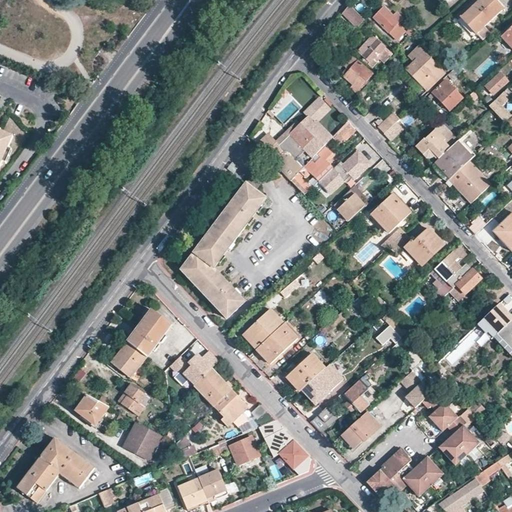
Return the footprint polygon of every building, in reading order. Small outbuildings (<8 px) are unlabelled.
[(482,26),(501,7),(493,0),(474,0),(458,16),(465,24),(474,34),(482,26)] [(348,4),(341,12),(357,28),(364,21),(348,4)] [(403,31),(396,23),(401,19),(394,12),(390,16),(385,11),(380,17),(376,21),(394,40),(403,31)] [(511,24),(500,36),(511,49),(511,24)] [(405,32),(409,36),(412,32),(414,30),(410,26),(405,32)] [(488,32),(482,26),(474,34),(479,40),(488,32)] [(357,53),(360,57),(378,41),(374,37),(357,53)] [(336,60),(343,51),(330,40),(323,48),(328,53),(336,60)] [(378,41),(360,57),(365,62),(369,58),(373,61),(377,58),(381,63),(390,55),(378,41)] [(425,90),(444,73),(418,45),(407,55),(412,61),(404,68),(425,90)] [(346,72),(355,63),(350,58),(341,67),(346,72)] [(370,80),(371,79),(355,63),(346,72),(347,73),(342,78),(350,86),(347,89),(353,95),(363,83),(366,86),(370,80)] [(491,95),(506,81),(499,73),(484,87),(491,95)] [(449,110),(462,98),(445,79),(431,92),(449,110)] [(488,105),(504,121),(505,120),(510,115),(501,105),(511,94),(506,88),(488,105)] [(332,110),(319,98),(304,114),(308,118),(299,126),(295,123),(274,143),(278,147),(290,136),(312,158),(333,137),(319,123),(332,110)] [(398,120),(400,118),(394,113),(379,127),(384,133),(398,120)] [(403,126),(398,120),(384,133),(389,139),(403,126)] [(354,128),(348,121),(333,137),(336,141),(340,137),(343,139),(354,128)] [(435,155),(439,159),(447,151),(440,144),(446,139),(443,135),(448,130),(441,121),(434,127),(439,131),(433,136),(431,134),(426,139),(424,137),(416,145),(427,156),(428,157),(430,158),(431,157),(433,156),(435,155)] [(511,129),(507,125),(501,130),(506,136),(511,129)] [(0,172),(4,165),(10,151),(14,140),(1,134),(3,132),(0,130),(0,172)] [(272,162),(288,179),(296,171),(301,166),(287,151),(283,152),(278,147),(274,143),(267,135),(256,145),(268,157),(272,162)] [(435,163),(450,179),(460,170),(469,161),(473,157),(458,141),(447,151),(439,159),(435,163)] [(371,149),(364,142),(358,148),(366,155),(371,149)] [(509,161),(511,158),(511,145),(503,154),(509,161)] [(330,169),(332,168),(328,164),(332,160),(330,158),(334,154),(328,148),(307,168),(316,178),(319,175),(322,178),(330,169)] [(359,150),(341,167),(355,182),(372,165),(359,150)] [(13,153),(10,151),(4,165),(7,166),(13,153)] [(232,161),(227,168),(234,173),(239,166),(232,161)] [(450,179),(471,203),(491,185),(469,161),(460,170),(450,179)] [(322,178),(318,182),(327,192),(341,178),(332,168),(330,169),(322,178)] [(288,179),(303,195),(309,190),(300,181),(303,179),(296,171),(288,179)] [(252,178),(247,185),(256,191),(261,184),(252,178)] [(300,181),(309,190),(311,188),(303,179),(300,181)] [(256,191),(247,185),(187,264),(190,267),(184,273),(227,318),(246,302),(240,296),(238,297),(233,292),(235,290),(229,285),(228,286),(222,280),(224,278),(214,269),(220,261),(218,260),(222,254),(224,255),(228,250),(226,249),(231,242),(233,243),(247,224),(245,223),(250,217),(252,218),(256,212),(254,211),(260,204),(262,205),(266,199),(256,191)] [(347,223),(366,205),(350,189),(333,205),(338,210),(336,212),(347,223)] [(387,235),(410,214),(391,194),(370,215),(387,235)] [(259,214),(264,207),(262,205),(260,204),(254,211),(256,212),(259,214)] [(511,251),(511,250),(511,211),(492,231),(511,251)] [(250,227),(254,220),(252,218),(250,217),(245,223),(247,224),(250,227)] [(478,220),(470,228),(476,234),(484,226),(478,220)] [(405,233),(389,247),(396,255),(404,247),(422,266),(444,245),(428,228),(414,242),(405,233)] [(228,250),(230,252),(235,245),(233,243),(231,242),(226,249),(228,250)] [(434,269),(445,282),(460,268),(454,261),(457,258),(460,260),(465,255),(457,247),(452,252),(434,269)] [(222,263),(226,257),(224,255),(222,254),(218,260),(220,261),(222,263)] [(469,270),(464,265),(460,268),(445,282),(445,283),(450,288),(455,283),(469,270)] [(445,282),(434,269),(430,272),(435,278),(431,281),(436,287),(431,293),(437,300),(450,288),(445,283),(445,282)] [(479,278),(471,269),(469,270),(455,283),(464,292),(464,291),(479,278)] [(231,283),(226,277),(224,278),(222,280),(228,286),(229,285),(231,283)] [(464,292),(455,283),(450,288),(460,299),(466,294),(464,291),(464,292)] [(242,294),(237,289),(235,290),(233,292),(238,297),(240,296),(242,294)] [(363,295),(354,303),(360,310),(369,302),(363,295)] [(368,318),(376,310),(372,305),(363,313),(368,318)] [(497,334),(511,319),(498,305),(483,319),(497,334)] [(273,309),(245,335),(257,348),(284,322),(273,309)] [(343,309),(328,323),(332,328),(347,314),(343,309)] [(387,321),(393,316),(388,310),(382,316),(387,321)] [(173,325),(152,311),(128,343),(148,358),(173,325)] [(394,329),(400,323),(393,316),(387,321),(394,329)] [(495,335),(511,352),(511,319),(497,334),(495,335)] [(298,337),(284,322),(257,348),(271,364),(298,337)] [(404,327),(400,323),(394,329),(398,332),(398,333),(404,327)] [(392,339),(397,342),(400,339),(390,328),(378,339),(384,346),(392,339)] [(402,337),(413,349),(418,345),(406,332),(401,336),(402,337)] [(397,342),(417,363),(423,358),(413,349),(402,337),(400,339),(397,342)] [(148,358),(128,343),(111,366),(131,381),(148,358)] [(413,349),(423,358),(423,359),(428,355),(418,345),(413,349)] [(195,385),(212,368),(218,361),(210,353),(208,351),(201,358),(194,357),(188,363),(181,356),(170,367),(175,371),(181,371),(195,385)] [(312,353),(286,375),(299,390),(325,367),(312,353)] [(423,359),(423,358),(417,363),(408,372),(400,379),(411,391),(406,396),(416,406),(423,400),(436,387),(444,380),(432,368),(431,367),(423,359)] [(440,359),(432,365),(440,374),(448,367),(440,359)] [(343,380),(330,366),(295,399),(309,412),(343,380)] [(82,368),(72,376),(77,383),(87,375),(82,368)] [(194,386),(213,407),(232,389),(212,368),(195,385),(194,386)] [(361,378),(344,395),(359,411),(372,399),(364,391),(367,389),(361,383),(364,381),(361,378)] [(449,385),(456,394),(462,388),(455,380),(449,385)] [(144,396),(129,385),(118,401),(137,415),(143,408),(139,405),(144,396)] [(447,399),(436,387),(423,400),(429,406),(432,403),(437,408),(430,415),(443,429),(448,425),(455,432),(444,442),(447,445),(444,449),(457,463),(481,441),(464,423),(467,421),(460,413),(458,415),(445,401),(447,399)] [(243,413),(249,407),(232,389),(213,407),(224,418),(221,420),(228,427),(233,422),(243,413)] [(372,399),(374,397),(367,389),(364,391),(372,399)] [(110,409),(87,397),(76,412),(96,427),(110,409)] [(350,412),(355,407),(348,399),(342,404),(350,412)] [(184,416),(193,405),(187,400),(178,411),(184,416)] [(484,408),(477,402),(473,405),(480,413),(482,411),(484,408)] [(259,404),(250,414),(254,419),(252,421),(258,428),(259,428),(275,421),(259,404)] [(380,426),(366,411),(341,434),(354,449),(380,426)] [(238,427),(249,421),(243,413),(233,422),(238,427)] [(156,433),(137,423),(125,447),(151,461),(155,453),(148,449),(156,433)] [(283,429),(263,437),(274,455),(280,454),(300,475),(310,471),(310,459),(295,442),(283,429)] [(155,453),(163,436),(157,433),(156,433),(148,449),(155,453)] [(253,436),(232,445),(239,464),(260,455),(253,436)] [(97,470),(55,440),(21,486),(42,502),(62,475),(82,490),(97,470)] [(177,445),(184,459),(190,457),(191,456),(184,442),(177,445)] [(226,442),(220,444),(224,453),(229,450),(226,442)] [(220,444),(210,448),(214,457),(224,453),(220,444)] [(399,448),(381,465),(382,467),(371,477),(374,480),(369,485),(382,498),(394,487),(399,492),(407,484),(419,496),(443,474),(430,460),(427,463),(423,460),(413,469),(407,463),(411,460),(399,448)] [(511,449),(510,450),(498,458),(506,470),(509,467),(505,460),(511,455),(511,449)] [(501,463),(498,458),(484,468),(488,473),(501,463)] [(488,473),(484,468),(475,474),(477,476),(479,479),(488,473)] [(219,470),(199,479),(209,502),(217,499),(215,495),(227,490),(219,470)] [(483,486),(492,480),(488,473),(479,479),(483,486)] [(479,479),(477,476),(439,503),(447,511),(448,511),(484,488),(483,486),(479,479)] [(368,484),(369,485),(374,480),(371,477),(366,482),(368,484)] [(199,479),(178,488),(188,511),(209,502),(199,479)] [(115,488),(101,494),(106,506),(120,501),(115,488)] [(160,494),(163,503),(167,511),(177,507),(169,488),(159,492),(160,494)] [(160,494),(139,503),(143,511),(167,511),(163,503),(160,494)] [(504,501),(496,506),(500,511),(511,511),(511,503),(508,507),(504,501)] [(143,511),(139,503),(119,511),(143,511)]
